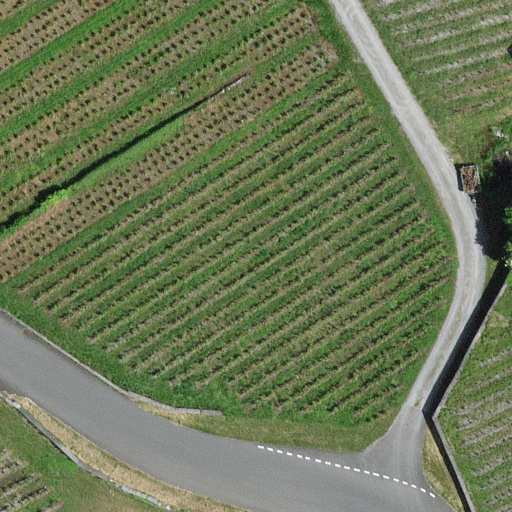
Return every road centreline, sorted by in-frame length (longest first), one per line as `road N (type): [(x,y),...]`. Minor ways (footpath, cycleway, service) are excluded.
road 1 (track): [(360,502),(454,310),(466,258),(455,207),(426,143),(347,0)]
road 2 (unclassified): [(387,511),(192,463),(0,351)]
